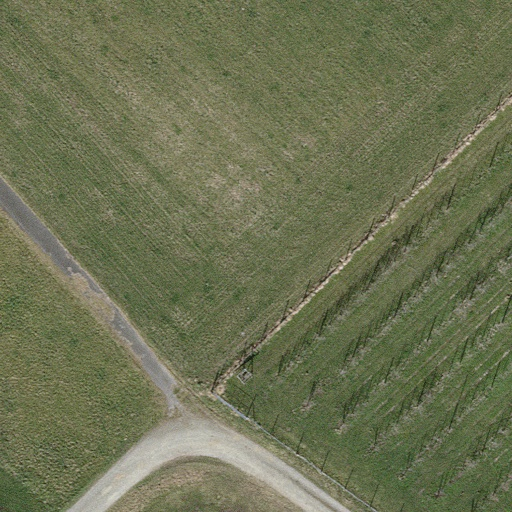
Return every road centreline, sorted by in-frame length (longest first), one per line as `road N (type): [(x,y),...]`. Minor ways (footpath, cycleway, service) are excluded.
road 1 (track): [(0,196),(193,410),(335,511)]
road 2 (track): [(82,511),(193,410)]
